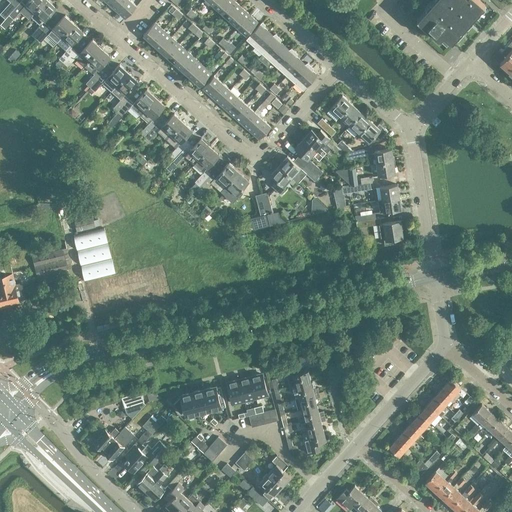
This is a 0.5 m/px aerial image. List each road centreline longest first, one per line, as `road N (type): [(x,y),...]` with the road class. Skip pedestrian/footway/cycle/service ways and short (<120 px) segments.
road 1 (tertiary): [(52,373),(431,276)]
road 2 (residential): [(340,70),(273,146),(252,153),(77,0)]
road 3 (residential): [(431,276),(410,128)]
road 4 (residential): [(355,441),(441,346)]
